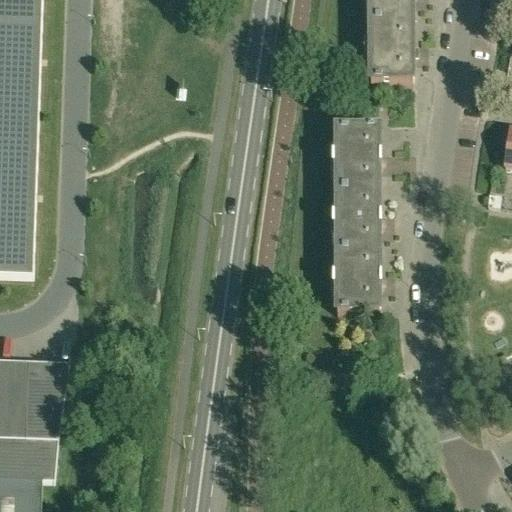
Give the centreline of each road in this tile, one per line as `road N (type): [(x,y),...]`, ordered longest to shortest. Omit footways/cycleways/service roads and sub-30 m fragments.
road 1 (secondary): [(197,511),(268,0)]
road 2 (residential): [(463,482),(430,376),(425,295),(463,0)]
road 3 (unclassified): [(38,318),(60,298),(71,270),(80,0)]
